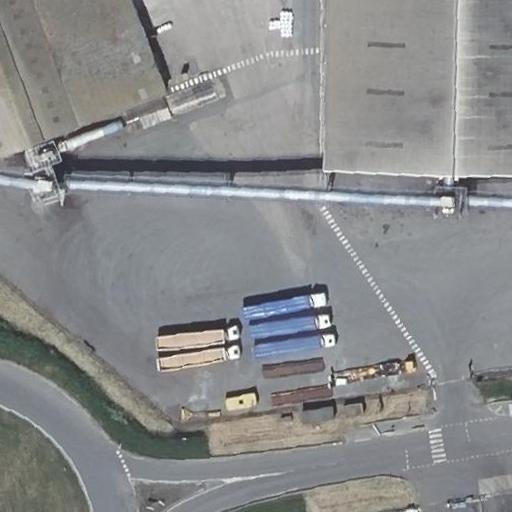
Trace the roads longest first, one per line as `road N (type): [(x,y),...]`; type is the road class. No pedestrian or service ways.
road 1 (unknown): [(313,37),(300,131),(301,171),(314,208),(335,244),(397,294),(445,348),(511,488)]
road 2 (unclassified): [(290,470),(511,433)]
road 3 (unclassified): [(290,470),(159,471),(134,467),(76,436)]
